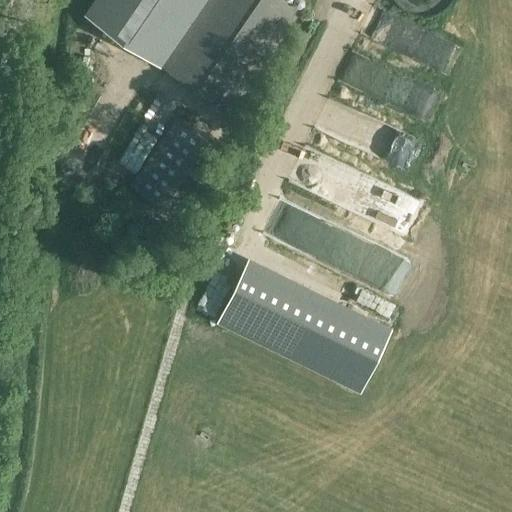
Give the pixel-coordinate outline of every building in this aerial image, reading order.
[(96,0),(87,14),(230,111),(300,9),(287,0),(96,0)] [(344,83),(414,109),(423,87),(353,61),(344,83)] [(151,99),(105,167),(169,210),(215,142),(151,99)] [(315,130),(403,162),(413,135),(325,102),(315,130)] [(254,338),(361,390),(387,336),(243,266),(217,320),(254,338)]
